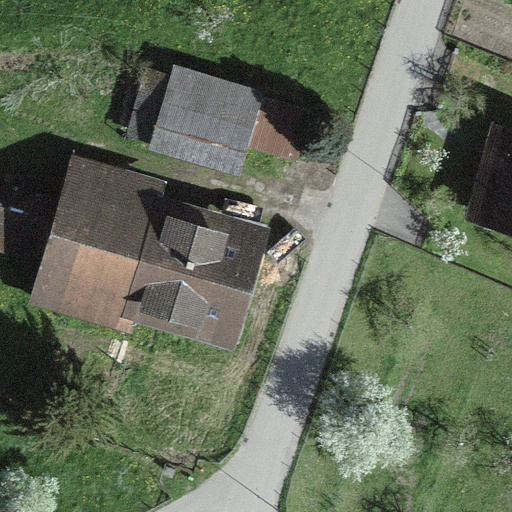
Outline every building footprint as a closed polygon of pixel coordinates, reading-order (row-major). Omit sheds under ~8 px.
[(253,96),(161,71),(138,152),(230,177),(253,96)] [(302,115),(263,104),(248,159),(287,170),(302,115)] [(511,136),(500,133),(478,209),(511,218),(511,136)] [(166,190),(75,163),(31,310),(120,336),(124,322),(236,355),(269,243),(160,210),(166,190)] [(31,204),(0,197),(0,260),(18,264),(31,204)]
